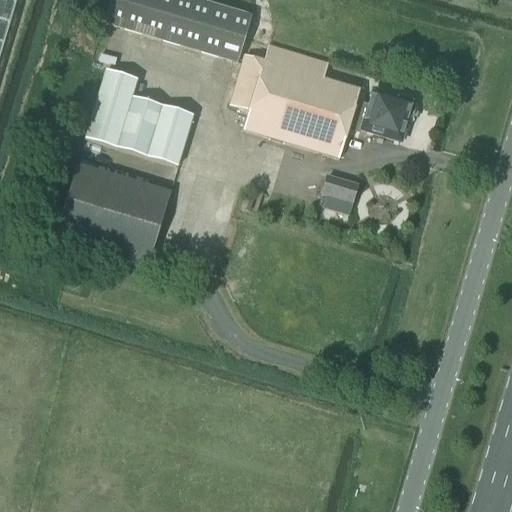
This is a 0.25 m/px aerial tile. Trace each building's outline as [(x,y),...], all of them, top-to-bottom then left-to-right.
[(0,0),(0,54),(16,0),(0,0)] [(250,19),(187,0),(109,0),(102,25),(236,65),(250,19)] [(243,57),(227,108),(248,114),(243,132),(339,161),(349,129),(400,145),(407,122),(414,119),(416,113),(412,106),(412,105),(372,92),(368,106),(357,102),(360,93),(323,81),(328,65),(269,46),(263,63),(243,57)] [(176,169),(192,117),(132,99),(137,82),(106,72),(85,141),(176,169)] [(148,268),(170,195),(78,167),(55,240),(148,268)] [(326,198),(323,208),(350,216),(359,187),(328,178),(322,197),(326,198)]
